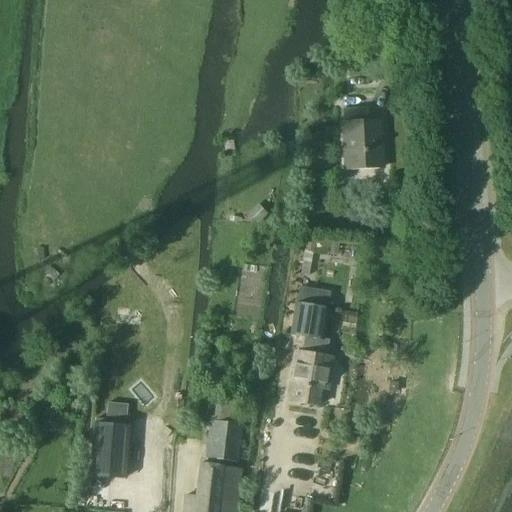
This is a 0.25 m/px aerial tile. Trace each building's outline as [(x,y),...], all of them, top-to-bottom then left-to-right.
[(367,107),(342,108),(345,167),(382,166),(380,123),(368,123),(367,107)] [(411,231),(401,231),(401,245),(411,245),(411,231)] [(294,303),(288,338),(323,342),(329,308),(294,303)] [(295,357),(286,407),(315,412),(318,394),(325,395),(331,363),(295,357)] [(208,424),(204,458),(236,462),(240,427),(239,427),(240,403),(221,400),(218,425),(208,424)] [(92,421),(89,478),(126,481),(130,423),(92,421)] [(184,495),(181,511),(234,511),(240,467),(198,463),(194,498),(184,495)]
